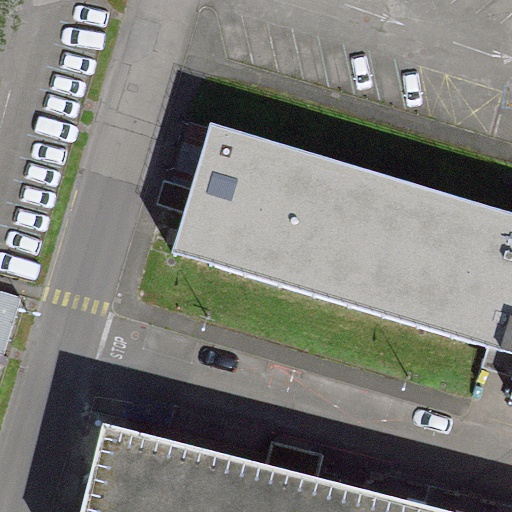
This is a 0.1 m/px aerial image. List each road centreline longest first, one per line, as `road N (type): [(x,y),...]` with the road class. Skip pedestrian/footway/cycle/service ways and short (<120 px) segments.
road 1 (unclassified): [(511,473),(67,350)]
road 2 (unclassified): [(67,350),(175,0)]
road 3 (unclassified): [(19,511),(67,350)]
